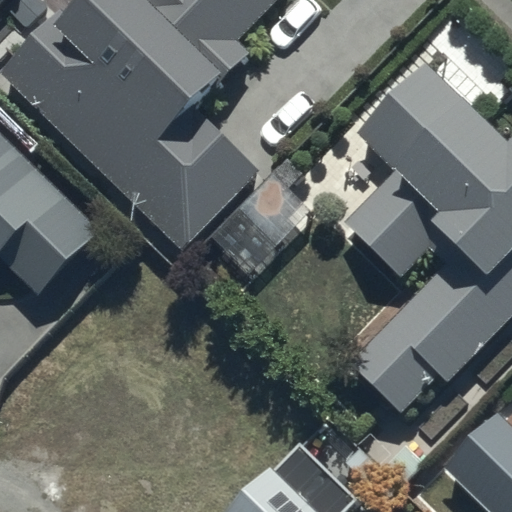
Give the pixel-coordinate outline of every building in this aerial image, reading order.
[(126,0),(84,45),(63,25),(2,88),(188,268),(264,190),(209,137),(242,100),(234,92),(259,65),(248,54),(300,0),(126,0)] [(472,120),(427,79),(361,152),(395,185),(343,235),(406,292),(433,265),(448,278),(349,382),(403,431),(443,387),(453,396),(511,336),(511,165),(468,125),(472,120)] [(0,277),(4,273),(42,311),(106,248),(0,140),(0,277)] [(511,511),(511,437),(500,426),(446,485),(473,511),(511,511)] [(358,511),(363,508),(303,449),(241,511),(358,511)]
